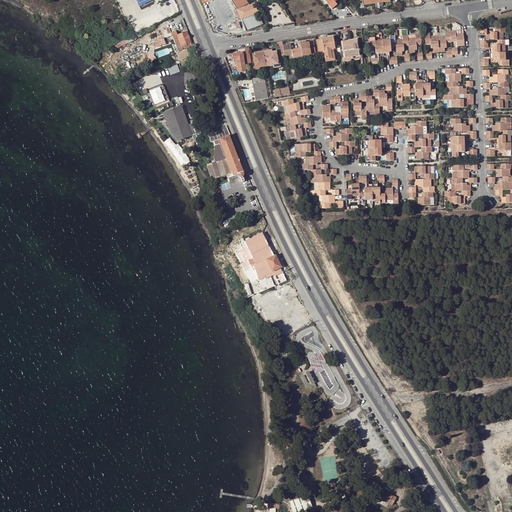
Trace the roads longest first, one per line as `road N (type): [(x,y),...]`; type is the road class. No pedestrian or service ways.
road 1 (primary): [(456,511),(305,265),(211,47)]
road 2 (primary): [(202,51),(298,270),(445,511)]
road 3 (residential): [(474,60),(403,68),(318,100),(318,134),(333,161),(401,173)]
road 4 (residential): [(460,9),(211,47)]
road 5 (residential): [(482,194),(474,60)]
